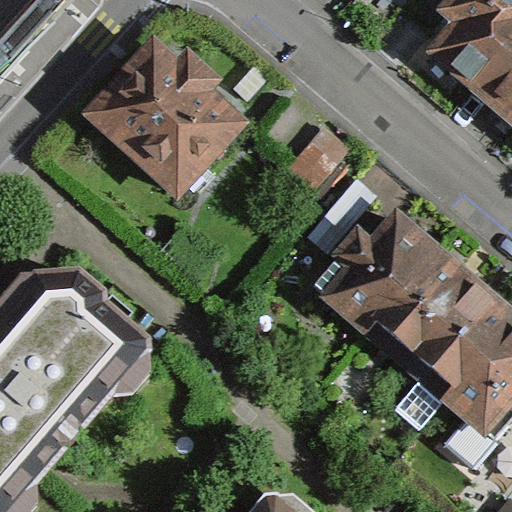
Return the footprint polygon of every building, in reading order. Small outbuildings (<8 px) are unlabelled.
[(511,0),(443,0),(433,12),(447,25),(423,52),(511,128),(511,0)] [(179,43),(155,20),(84,95),(179,185),(251,108),(216,75),(225,64),(190,31),(179,43)] [(320,128),(287,168),(313,190),(346,150),(320,128)] [(511,394),(511,291),(397,192),(373,220),(362,210),(335,241),(349,252),(325,280),(488,421),(511,394)] [(218,255),(179,221),(149,256),(188,290),(218,255)] [(0,501),(2,501),(19,499),(37,481),(37,455),(117,367),(134,368),(150,349),(150,315),(107,280),(106,269),(82,247),(22,252),(0,278),(0,501)] [(299,511),(276,492),(258,511),(299,511)]
